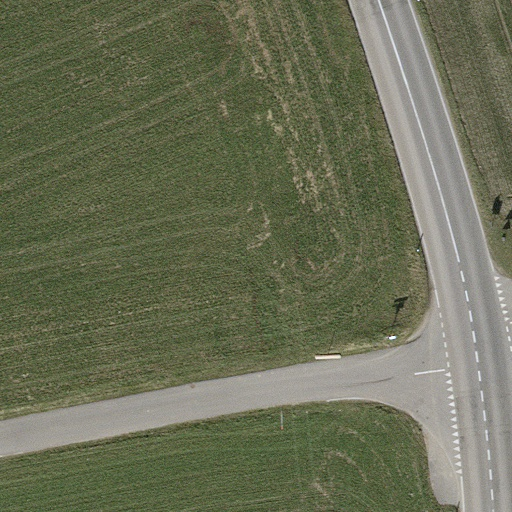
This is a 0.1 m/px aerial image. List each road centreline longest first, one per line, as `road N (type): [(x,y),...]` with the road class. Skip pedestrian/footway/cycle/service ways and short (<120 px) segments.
road 1 (residential): [(478,349),(0,441)]
road 2 (tertiary): [(478,349),(454,235),(380,0)]
road 3 (tertiary): [(494,511),(478,349)]
